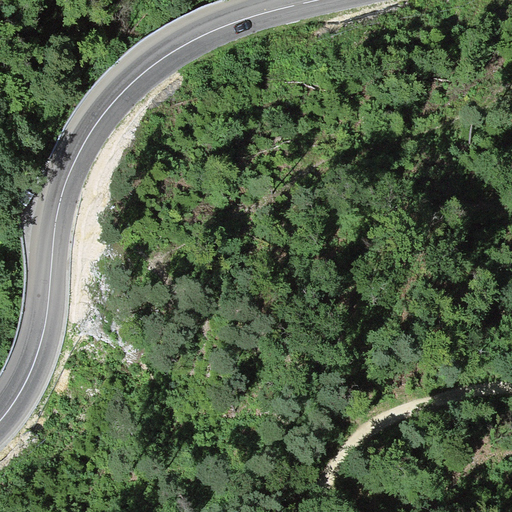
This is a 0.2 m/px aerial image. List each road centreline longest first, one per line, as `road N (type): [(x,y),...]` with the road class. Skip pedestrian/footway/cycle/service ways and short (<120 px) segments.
road 1 (tertiary): [(0,421),(37,352),(53,223),(97,122),(145,71),(197,40),(344,0)]
road 2 (track): [(511,387),(478,386),(407,405),(352,440),(304,511)]
road 3 (track): [(313,170),(429,136),(511,97)]
